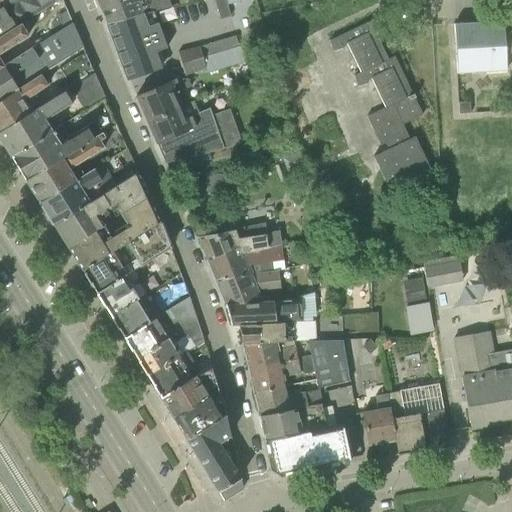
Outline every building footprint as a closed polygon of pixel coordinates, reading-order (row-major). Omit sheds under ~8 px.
[(0,7),(0,36),(20,24),(20,25),(58,0),(15,0),(3,8),(2,6),(0,7)] [(97,0),(101,9),(102,8),(108,25),(141,14),(159,9),(169,7),(165,0),(97,0)] [(241,0),(214,0),(220,20),(231,17),(227,4),(241,0)] [(159,9),(141,14),(108,25),(129,80),(129,79),(160,68),(152,49),(164,44),(168,43),(165,34),(183,25),(176,5),(169,7),(159,9)] [(73,23),(68,11),(58,16),(63,29),(73,23)] [(386,109),(413,96),(394,57),(388,60),(370,21),(330,41),(333,51),(343,48),(342,46),(347,44),(361,73),(354,76),(357,87),(367,83),(367,81),(371,79),(385,108),(386,109)] [(454,24),(454,25),(457,74),(507,71),(505,47),(511,46),(511,36),(511,27),(504,28),(504,21),(454,24)] [(52,67),(83,48),(73,23),(63,29),(36,47),(4,65),(3,66),(0,68),(0,100),(30,81),(41,75),(42,74),(52,67)] [(0,68),(3,66),(4,65),(0,58),(0,54),(27,37),(20,25),(20,24),(0,36),(0,68)] [(236,36),(200,47),(202,57),(239,46),(236,36)] [(239,46),(202,57),(206,68),(202,70),(203,74),(244,63),(239,46)] [(206,68),(202,57),(200,47),(177,54),(183,75),(202,70),(206,68)] [(84,112),(106,98),(95,73),(71,88),(84,112)] [(47,86),(47,85),(41,75),(30,81),(0,100),(0,130),(41,105),(34,94),(47,86)] [(183,105),(177,92),(189,87),(186,80),(173,79),(136,96),(148,121),(183,105)] [(41,105),(0,130),(0,138),(11,156),(61,125),(54,114),(71,103),(65,92),(41,106),(41,105)] [(423,116),(413,96),(386,109),(385,108),(367,117),(380,145),(385,143),(388,149),(373,157),(388,187),(429,167),(415,137),(410,139),(403,125),(423,116)] [(166,163),(241,145),(242,144),(230,109),(213,115),(210,108),(199,113),(194,100),(183,105),(148,121),(157,144),(158,144),(166,163)] [(459,114),(471,113),(470,102),(459,103),(459,114)] [(289,113),(280,116),(279,116),(280,119),(273,121),(270,127),(268,127),(271,136),(279,133),(293,129),(289,113)] [(101,134),(103,133),(95,121),(68,137),(61,125),(11,156),(26,180),(101,134)] [(247,143),(271,136),(268,127),(244,134),(247,143)] [(26,180),(29,185),(40,202),(77,179),(84,175),(78,165),(104,149),(100,141),(104,138),(101,134),(26,180)] [(203,164),(202,162),(200,155),(173,162),(175,169),(175,171),(203,164)] [(101,165),(99,166),(84,175),(77,179),(40,202),(53,223),(102,194),(114,187),(101,165)] [(327,169),(314,175),(322,191),(334,185),(327,169)] [(113,251),(125,244),(125,243),(160,221),(138,171),(114,187),(102,194),(117,217),(127,210),(134,220),(110,235),(114,240),(107,244),(111,252),(113,251)] [(53,223),(67,246),(97,227),(98,229),(117,217),(102,194),(53,223)] [(308,224),(323,221),(319,208),(301,212),(303,219),(308,224)] [(171,248),(160,221),(125,243),(125,244),(140,267),(171,248)] [(266,233),(265,223),(233,231),(199,238),(207,258),(263,251),(267,249),(270,249),(281,246),(279,232),(266,233)] [(97,227),(67,246),(82,270),(111,252),(107,244),(98,229),(97,227)] [(333,256),(326,236),(314,240),(320,260),(333,256)] [(281,246),(270,249),(267,249),(263,251),(207,258),(215,278),(250,275),(278,272),(285,269),(281,246)] [(82,270),(93,286),(97,293),(123,277),(127,275),(113,251),(111,252),(82,270)] [(423,267),(427,288),(463,281),(459,260),(423,267)] [(226,304),(260,302),(257,292),(272,291),(273,296),(280,295),(278,272),(250,275),(215,278),(226,304)] [(123,277),(97,293),(110,315),(135,300),(145,295),(138,285),(130,289),(123,277)] [(424,278),(407,280),(410,298),(426,296),(424,278)] [(165,312),(183,342),(201,332),(189,297),(165,312)] [(232,325),(238,325),(293,323),(293,322),(313,322),(313,302),(294,303),(294,299),(291,300),(260,302),(226,304),(232,325)] [(110,315),(124,337),(154,318),(155,319),(157,318),(151,308),(143,313),(135,300),(110,315)] [(434,331),(429,303),(427,303),(408,306),(406,307),(410,335),(434,331)] [(154,318),(124,337),(136,356),(166,337),(155,319),(154,318)] [(238,325),(242,342),(275,341),(294,341),(316,340),(315,322),(313,322),(293,322),(293,323),(238,325)] [(454,337),(471,428),(511,420),(511,349),(494,353),(490,330),(487,331),(454,337)] [(184,355),(204,342),(201,332),(183,342),(184,343),(179,346),(184,355)] [(147,375),(177,355),(166,337),(136,356),(147,375)] [(370,355),(378,349),(370,340),(362,347),(370,355)] [(294,341),(275,341),(242,342),(248,369),(297,358),(294,341)] [(177,355),(147,375),(161,398),(194,377),(194,376),(181,357),(178,358),(177,355)] [(254,393),(285,386),(283,376),(299,372),(298,370),(305,375),(315,372),(311,356),(297,358),(248,369),(254,393)] [(209,396),(219,390),(212,365),(194,376),(194,377),(161,398),(174,418),(209,396)] [(320,404),(319,390),(287,397),(285,386),(254,393),(259,415),(320,404)] [(225,414),(219,390),(209,396),(174,418),(186,438),(225,414)] [(421,415),(405,417),(401,391),(388,393),(388,396),(391,411),(396,441),(398,455),(427,450),(421,415)] [(364,415),(369,445),(396,441),(391,411),(388,396),(376,398),(379,413),(364,415)] [(326,426),(320,404),(259,415),(264,440),(326,428),(326,426)] [(427,450),(450,446),(448,432),(444,411),(421,415),(427,450)] [(224,500),(243,489),(225,414),(186,438),(224,500)] [(349,464),(341,424),(326,428),(264,440),(270,471),(280,478),(349,464)]
